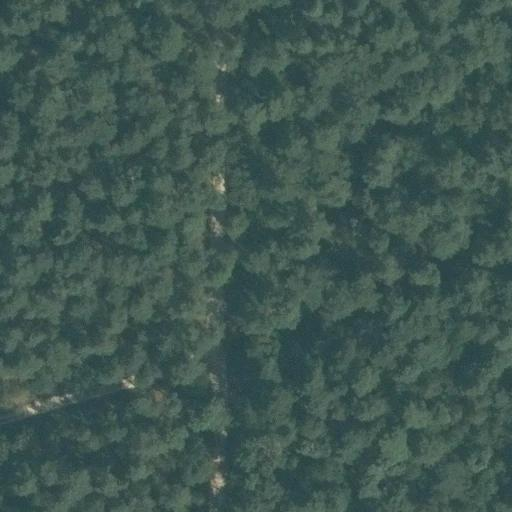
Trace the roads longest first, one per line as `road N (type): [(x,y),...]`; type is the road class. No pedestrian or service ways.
road 1 (track): [(220,0),(216,511)]
road 2 (track): [(0,420),(219,357)]
